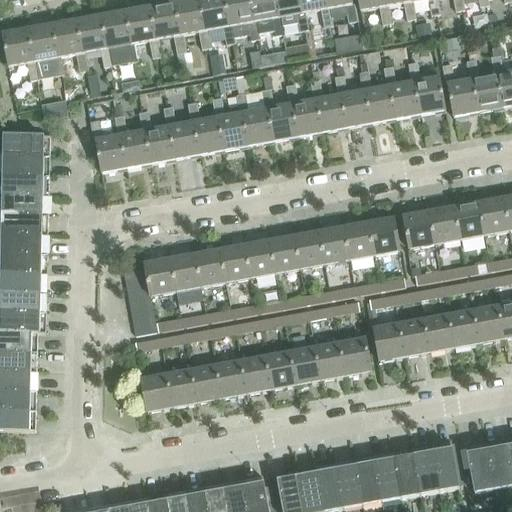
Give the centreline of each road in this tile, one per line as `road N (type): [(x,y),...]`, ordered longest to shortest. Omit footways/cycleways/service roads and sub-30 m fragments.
road 1 (residential): [(511,159),(83,241)]
road 2 (residential): [(82,470),(511,403)]
road 3 (residential): [(82,470),(83,241)]
